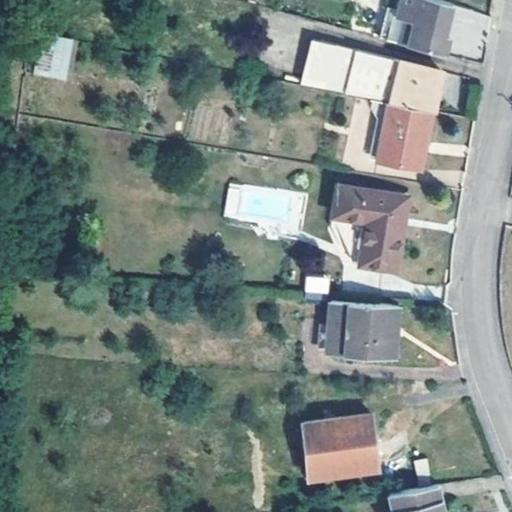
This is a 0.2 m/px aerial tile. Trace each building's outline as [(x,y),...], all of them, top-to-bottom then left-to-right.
[(452,3),(442,0),(401,0),(397,17),(414,21),(408,44),(446,54),(450,35),(446,34),(452,3)] [(395,16),(389,40),(408,44),(414,21),(397,17),(395,16)] [(74,37),(41,30),(34,71),(66,77),(74,37)] [(442,72),(312,39),(301,84),(387,101),(434,111),(442,72)] [(423,167),(434,111),(387,101),(376,159),(423,167)] [(229,179),(222,218),(298,234),(306,194),(229,179)] [(336,182),(332,214),(366,220),(360,264),(397,271),(408,195),(336,182)] [(354,264),(360,264),(366,220),(332,214),(354,264)] [(329,294),(327,274),(304,276),(305,295),(329,294)] [(328,323),(326,349),(395,355),(400,304),(331,299),(328,323)] [(326,349),(328,323),(318,322),(316,347),(326,349)] [(303,421),(310,479),(358,473),(358,467),(378,464),(371,413),(303,421)] [(428,457),(414,460),(419,485),(431,483),(428,457)] [(390,493),(394,511),(393,511),(444,511),(438,485),(390,493)]
